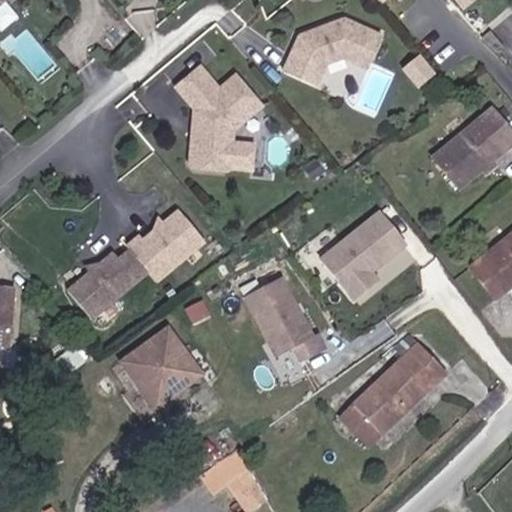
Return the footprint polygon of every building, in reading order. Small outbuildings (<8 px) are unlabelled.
[(0,0),(0,12),(15,0),(0,0)] [(467,12),(481,0),(458,0),(467,12)] [(388,55),(350,37),(313,50),(309,58),(304,56),(289,89),(321,104),(330,77),(349,70),(349,76),(373,87),(388,55)] [(421,53),(403,67),(420,87),(437,73),(421,53)] [(191,176),(196,180),(229,183),(235,145),(265,123),(239,90),(222,103),(205,80),(181,98),(198,120),(191,176)] [(511,130),(504,120),(444,174),(469,204),(511,167),(511,130)] [(206,252),(180,222),(144,251),(141,247),(120,270),(114,265),(69,303),(92,330),(149,283),(157,293),(206,252)] [(387,286),(416,263),(389,230),(330,277),(363,319),(388,298),(378,287),(384,282),(387,286)] [(511,256),(479,285),(505,317),(511,310),(511,256)] [(320,351),(289,292),(252,311),(284,372),(301,363),(308,377),(332,364),(324,349),(320,351)] [(15,300),(0,298),(0,358),(9,359),(15,300)] [(209,387),(177,338),(128,371),(160,419),(209,387)] [(455,398),(426,366),(358,427),(388,458),(455,398)] [(25,411),(46,397),(38,384),(17,398),(25,411)] [(388,458),(358,427),(345,439),(374,471),(388,458)] [(204,485),(217,504),(230,496),(254,481),(244,459),(204,485)] [(269,511),(254,481),(230,496),(240,511),(269,511)]
